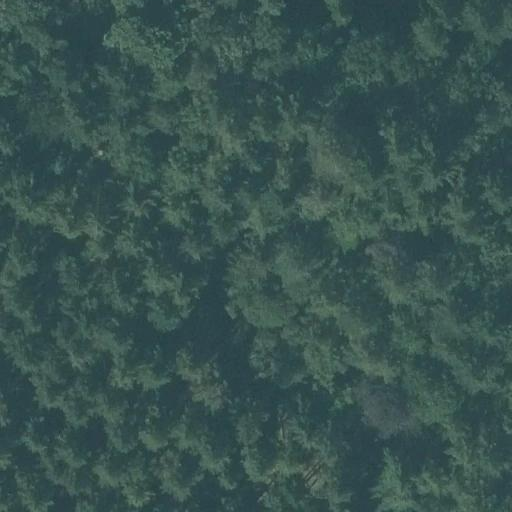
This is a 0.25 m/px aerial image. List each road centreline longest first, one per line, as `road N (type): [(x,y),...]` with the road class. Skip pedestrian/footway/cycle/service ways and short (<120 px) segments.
road 1 (track): [(385,376),(0,79)]
road 2 (track): [(511,84),(53,0)]
road 3 (track): [(511,338),(385,376),(328,511)]
road 4 (track): [(102,511),(0,439)]
